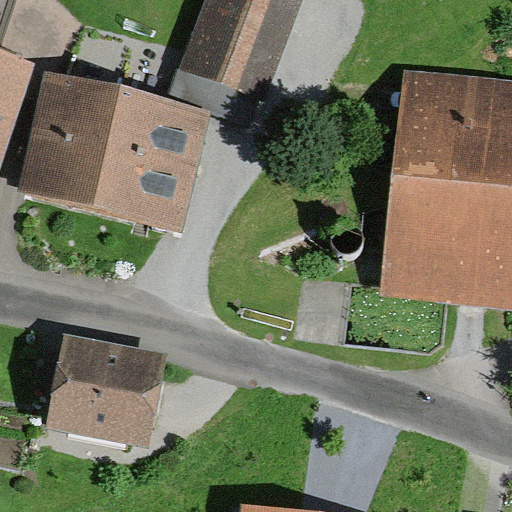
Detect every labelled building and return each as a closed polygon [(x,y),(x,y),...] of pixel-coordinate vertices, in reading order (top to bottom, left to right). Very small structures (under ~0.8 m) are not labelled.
[(211,0),(171,102),(218,113),(256,127),(304,0),(211,0)] [(0,190),(12,152),(37,72),(0,60),(0,190)] [(511,81),(416,71),(393,292),(511,304),(511,81)] [(46,137),(30,205),(189,241),(206,168),(218,113),(171,102),(59,77),(46,137)] [(168,355),(65,335),(47,428),(150,448),(168,355)]
